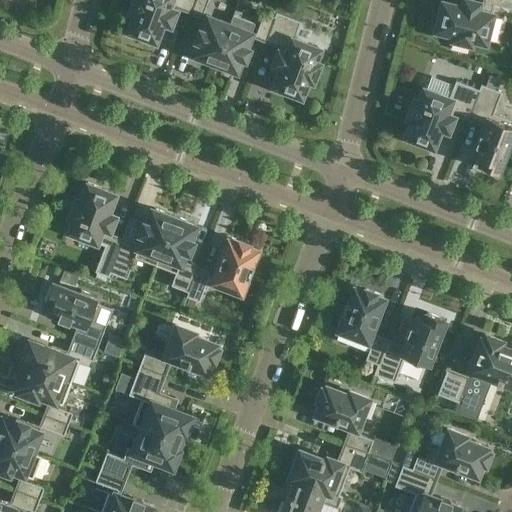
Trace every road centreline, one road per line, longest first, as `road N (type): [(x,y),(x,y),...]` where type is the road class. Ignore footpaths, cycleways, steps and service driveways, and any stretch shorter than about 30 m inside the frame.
road 1 (residential): [(327,220),(216,511)]
road 2 (residential): [(348,175),(75,74)]
road 3 (residential): [(57,123),(327,220)]
road 4 (residential): [(327,220),(511,295)]
road 5 (residential): [(391,0),(348,175)]
road 6 (residential): [(511,235),(348,175)]
road 7 (residential): [(0,273),(57,123)]
